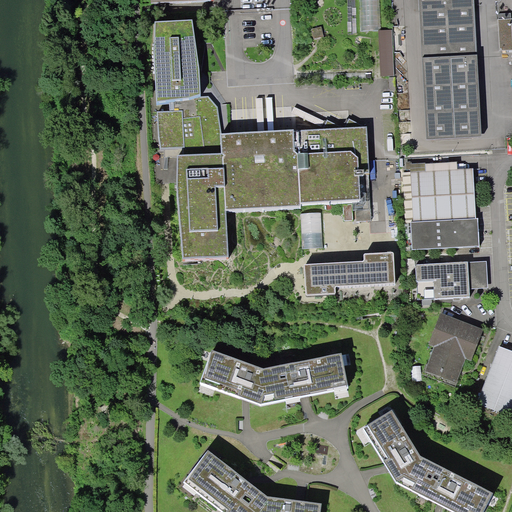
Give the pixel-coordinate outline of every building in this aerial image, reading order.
[(473,0),(418,0),(427,141),(482,138),(473,0)] [(226,213),(300,208),(300,206),(356,203),(360,202),(358,177),(364,177),(363,175),(369,175),(367,128),(349,119),(344,129),(327,121),(322,131),(293,133),(294,155),(292,152),(228,155),(225,158),(222,156),(221,148),(215,109),(206,99),(200,98),(199,73),(192,24),(154,26),(154,71),(156,106),(169,105),(169,113),(156,114),(158,138),(160,151),(183,150),(183,158),(177,159),(176,183),(176,190),(183,262),(229,259),(226,213)] [(437,249),(480,246),(480,237),(479,228),(478,219),(476,219),(473,169),(466,170),(458,170),(426,172),(411,173),(413,223),(411,223),(413,250),(437,249)] [(468,262),(416,265),(416,283),(417,283),(418,300),(454,298),(460,297),(470,297),(470,289),(468,262)] [(352,269),(290,272),(292,296),(353,293),(352,269)] [(428,371),(455,381),(460,367),(465,355),(472,358),(482,331),(442,316),(431,342),(438,345),(430,365),(428,371)] [(511,415),(511,353),(499,349),(478,402),(511,415)] [(264,372),(212,352),(202,383),(246,400),(261,406),(305,396),(349,388),(341,355),(264,372)] [(420,457),(392,412),(362,429),(387,469),(395,481),(440,505),(454,511),(484,511),(492,494),(420,457)] [(248,483),(207,451),(185,485),(221,511),(318,511),(319,504),(298,501),(266,497),(248,483)]
